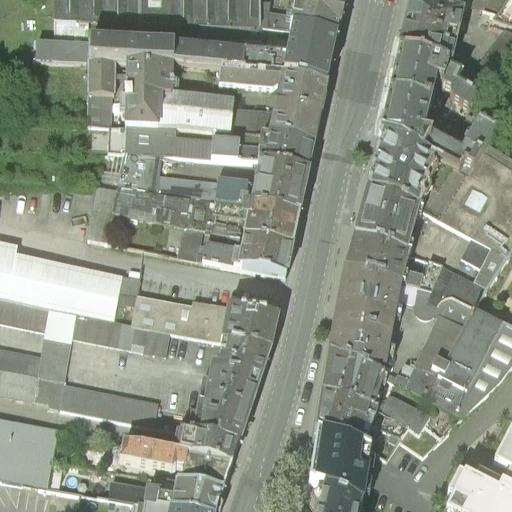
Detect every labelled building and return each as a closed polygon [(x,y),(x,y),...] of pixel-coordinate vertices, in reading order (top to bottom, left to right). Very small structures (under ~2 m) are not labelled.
[(54,0),(55,29),(199,31),(259,34),(259,10),(258,0),(54,0)] [(344,3),(326,0),(296,0),(291,24),(268,20),(269,10),(259,10),(259,34),(291,37),(335,46),(344,3)] [(412,0),(411,5),(409,11),(460,23),(465,0),(467,0),(485,4),(486,0),(412,0)] [(511,1),(493,26),(506,31),(511,23),(511,1)] [(403,45),(399,60),(436,69),(448,75),(460,23),(409,11),(405,30),(406,30),(403,45)] [(259,34),(199,31),(198,43),(260,46),(259,50),(282,54),(281,63),(286,64),(291,37),(259,34)] [(473,79),(492,93),(511,67),(511,38),(504,36),(473,79)] [(325,92),(335,46),(291,37),(286,64),(281,63),(209,57),(209,54),(197,53),(197,56),(172,54),(130,53),(130,49),(118,49),(118,53),(88,52),(36,51),(36,71),(88,72),(114,72),(127,73),(170,74),(219,78),(282,83),(325,92)] [(392,88),(389,101),(429,111),(435,89),(441,90),(452,96),(451,98),(451,100),(451,102),(452,103),(452,105),(454,107),(470,117),(478,104),(455,90),(460,81),(448,75),(436,69),(399,60),(398,60),(395,72),(392,88)] [(88,72),(87,134),(109,135),(109,104),(113,104),(114,72),(88,72)] [(127,73),(125,135),(156,136),(158,104),(168,104),(170,74),(127,73)] [(258,119),(253,143),(268,144),(312,154),(325,92),(282,83),(219,78),(219,93),(278,97),(273,123),(258,119)] [(379,142),(381,142),(466,186),(472,177),(489,148),(494,140),(477,130),(459,161),(421,141),(429,111),(389,101),(383,124),(379,142)] [(158,104),(156,136),(175,136),(185,136),(253,143),(258,119),(231,111),(195,107),(168,104),(158,104)] [(462,130),(466,123),(442,116),(440,124),(462,130)] [(125,135),(124,163),(161,165),(211,168),(212,151),(174,148),(175,136),(156,136),(125,135)] [(442,231),(466,186),(381,142),(380,144),(385,146),(380,157),(382,158),(376,168),(379,170),(376,174),(371,183),(374,184),(370,191),(367,197),(416,217),(442,231)] [(306,181),(312,154),(268,144),(265,162),(259,162),(257,158),(237,157),(238,154),(236,153),(212,151),(211,168),(260,172),(263,172),(306,181)] [(491,258),(505,265),(511,254),(511,161),(489,148),(472,177),(466,186),(442,231),(470,246),(491,258)] [(161,165),(124,163),(117,200),(214,211),(217,192),(158,185),(161,165)] [(263,172),(260,172),(255,193),(217,188),(217,192),(214,211),(243,215),(297,224),(306,181),(263,172)] [(359,224),(353,246),(404,262),(416,217),(367,197),(366,197),(359,224)] [(117,200),(113,221),(112,223),(211,242),(213,231),(215,224),(212,223),(214,211),(117,200)] [(214,211),(212,223),(215,224),(240,229),(241,227),(247,228),(244,248),(290,257),(297,224),(243,215),(214,211)] [(93,217),(87,250),(106,253),(112,223),(113,221),(93,217)] [(227,234),(213,231),(211,242),(225,245),(227,234)] [(349,259),(344,276),(398,292),(418,297),(429,301),(435,288),(441,276),(442,274),(426,269),(421,284),(402,279),(406,263),(404,262),(353,246),(349,259)] [(459,267),(479,277),(491,258),(470,246),(459,267)] [(290,257),(244,248),(241,261),(204,254),(201,271),(284,287),(290,257)] [(493,284),(505,265),(491,258),(479,277),(472,292),(484,298),(493,284)] [(117,304),(136,306),(140,289),(0,263),(0,310),(49,320),(75,326),(112,332),(117,304)] [(328,361),(380,388),(398,292),(344,276),(335,325),(331,350),(328,361)] [(426,310),(436,314),(442,302),(471,317),(484,298),(472,292),(441,276),(435,288),(429,301),(426,310)] [(442,302),(436,314),(426,310),(429,301),(418,297),(414,316),(415,321),(418,326),(421,327),(424,328),(429,327),(432,325),(437,327),(460,339),(471,317),(442,302)] [(220,352),(227,318),(192,312),(191,315),(136,306),(130,336),(169,342),(198,348),(220,352)] [(165,366),(169,342),(130,336),(112,332),(75,326),(49,320),(0,310),(0,334),(44,343),(43,350),(70,355),(71,349),(141,362),(165,366)] [(511,372),(511,339),(471,317),(460,339),(437,327),(406,389),(396,385),(392,393),(402,397),(460,427),(497,392),(511,372)] [(275,327),(227,318),(220,352),(223,352),(268,361),(275,327)] [(42,357),(40,368),(37,387),(64,392),(69,362),(70,355),(43,350),(42,357)] [(268,361),(223,352),(214,379),(259,387),(268,361)] [(0,360),(0,380),(37,387),(40,368),(0,360)] [(378,424),(380,425),(383,417),(371,415),(380,388),(328,361),(324,384),(321,403),(374,424),(378,424)] [(259,387),(214,379),(210,378),(209,385),(203,417),(198,417),(193,444),(238,452),(257,394),(259,387)] [(37,387),(0,380),(0,403),(45,411),(48,417),(153,437),(157,416),(157,414),(64,397),(65,392),(64,392),(37,387)] [(369,460),(373,463),(377,453),(367,449),(371,435),(374,424),(321,403),(318,425),(315,440),(369,460)] [(380,425),(406,436),(417,443),(423,435),(427,427),(390,410),(387,410),(385,411),(383,417),(380,425)] [(371,435),(390,443),(388,449),(396,453),(398,449),(406,436),(380,425),(378,424),(374,424),(371,435)] [(10,433),(0,431),(0,491),(46,499),(56,441),(10,433)] [(511,511),(511,499),(508,497),(511,489),(511,488),(511,431),(492,470),(509,478),(505,486),(501,493),(476,480),(472,488),(457,480),(446,502),(451,505),(447,511),(511,511)] [(422,466),(448,441),(446,440),(439,447),(423,435),(417,443),(406,436),(398,449),(422,466)] [(314,450),(308,490),(323,497),(357,511),(360,511),(367,467),(369,460),(315,440),(314,450)] [(193,444),(183,442),(181,450),(178,457),(123,447),(121,454),(230,474),(235,460),(238,452),(193,444)] [(230,474),(121,454),(118,472),(171,480),(174,478),(175,475),(183,477),(179,493),(221,500),(230,474)] [(217,511),(221,500),(179,493),(165,490),(162,506),(159,505),(159,503),(158,501),(110,494),(107,511),(112,511),(217,511)] [(357,511),(323,497),(318,511),(357,511)]
